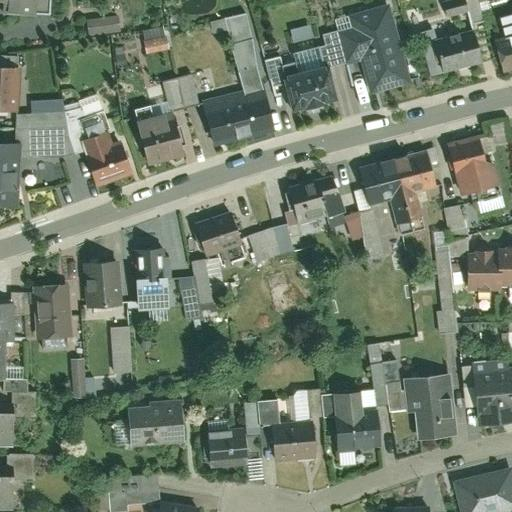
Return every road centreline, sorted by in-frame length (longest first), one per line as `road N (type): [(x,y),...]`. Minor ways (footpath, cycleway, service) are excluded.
road 1 (residential): [(0,250),(314,143),(511,97)]
road 2 (residential): [(511,440),(325,499),(251,509)]
